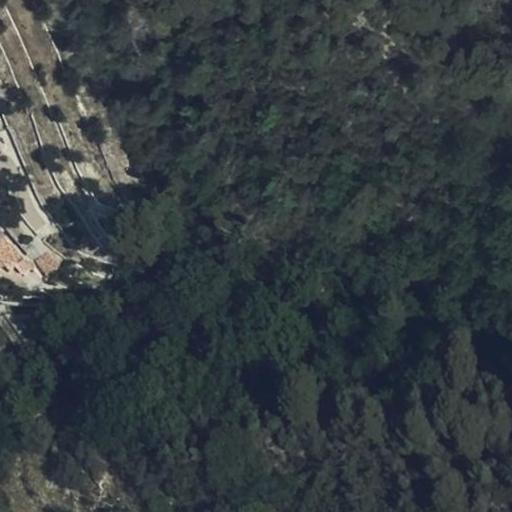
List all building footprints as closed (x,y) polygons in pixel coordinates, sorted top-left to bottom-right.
[(165,18),(154,1),(136,13),(147,30),(165,18)] [(144,48),(145,60),(156,53),(156,48),(144,48)] [(156,53),(145,60),(145,65),(156,65),(156,53)] [(313,100),(326,111),(337,120),(355,95),(334,75),(313,100)] [(0,213),(0,239),(2,238),(13,258),(28,249),(16,239),(0,213)]
